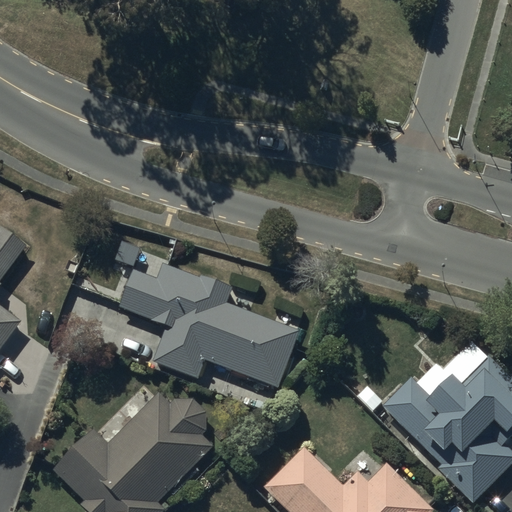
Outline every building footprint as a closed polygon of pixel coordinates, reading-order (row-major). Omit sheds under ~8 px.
[(0,356),(22,327),(0,310),(0,291),(2,289),(0,287),(0,286),(26,251),(0,232),(0,356)] [(134,276),(119,312),(167,332),(153,367),(196,386),(205,365),(277,394),(300,338),(227,309),(232,294),(165,268),(158,285),(134,276)] [(445,465),(437,473),(474,510),(511,470),(511,461),(503,453),(511,443),(511,369),(499,357),(490,366),(471,348),(443,376),(435,368),(417,387),(413,384),(384,413),(420,448),(424,444),(445,465)] [(94,434),(54,475),(84,507),(81,510),(82,511),(162,511),(159,508),(214,456),(201,442),(207,436),(206,417),(195,406),(174,406),(171,409),(160,397),(109,448),(94,434)] [(304,452),(264,493),(282,511),(428,511),(386,469),(367,488),(357,477),(343,491),(304,452)]
